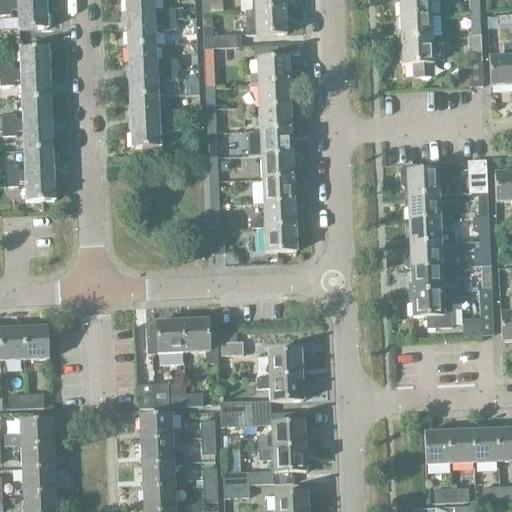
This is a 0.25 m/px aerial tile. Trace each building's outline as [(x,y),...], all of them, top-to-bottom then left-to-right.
[(175,22),(175,11),(160,12),(161,16),(154,17),(153,0),(125,0),(126,24),(175,22)] [(210,0),(201,0),(202,16),(211,16),(210,0)] [(241,14),(244,14),(285,12),(284,0),(253,0),(253,2),(241,3),(241,14)] [(398,0),(400,19),(431,17),(429,0),(398,0)] [(470,0),(471,15),(480,15),(478,0),(470,0)] [(46,6),(0,7),(0,17),(12,17),(11,13),(18,12),(19,33),(47,31),(46,6)] [(285,12),(244,14),(245,38),(286,36),(285,12)] [(471,15),(472,39),(481,39),(480,15),(471,15)] [(400,19),(401,43),(432,41),(431,17),(400,19)] [(511,40),(511,31),(511,17),(498,17),(499,27),(498,27),(499,42),(511,40)] [(126,24),(127,49),(155,48),(154,28),(161,28),(162,33),(175,32),(175,22),(126,24)] [(203,39),(204,52),(240,50),(240,37),(203,39)] [(481,39),(472,39),(468,39),(469,64),(482,64),(481,39)] [(432,41),(401,43),(402,67),(413,67),(414,80),(433,79),(432,41)] [(489,60),(490,88),(511,87),(511,47),(503,48),(504,60),(489,60)] [(127,49),(128,75),(177,73),(177,62),(163,63),(163,68),(156,68),(155,48),(127,49)] [(288,61),(276,62),(276,49),(253,50),(254,62),(257,62),(257,76),(250,76),(250,87),(258,87),(289,86),(288,61)] [(0,67),(0,77),(48,76),(47,51),(20,52),(20,72),(13,72),(13,67),(0,67)] [(204,64),(205,89),(214,88),(213,64),(204,64)] [(128,75),(129,100),(157,99),(156,79),(164,78),(164,83),(177,83),(177,73),(128,75)] [(21,83),(22,102),(50,101),(48,76),(0,77),(0,88),(14,88),(14,83),(21,83)] [(258,87),(259,111),(290,110),(289,86),(258,87)] [(205,89),(206,112),(215,112),(214,88),(205,89)] [(129,100),(131,126),(179,124),(179,113),(164,113),(165,118),(158,118),(157,99),(129,100)] [(1,119),(2,129),(51,127),(50,101),(22,102),(22,122),(16,123),(16,119),(1,119)] [(259,111),(260,135),(291,134),(290,110),(259,111)] [(206,112),(207,136),(216,136),(215,112),(206,112)] [(179,124),(131,126),(132,151),(159,150),(159,130),(166,129),(166,134),(180,133),(179,124)] [(2,129),(2,139),(16,139),(16,134),(23,133),(24,153),(52,152),(51,127),(2,129)] [(260,135),(261,159),(292,158),(291,134),(260,135)] [(207,136),(208,160),(217,160),(216,136),(207,136)] [(4,169),(4,179),(53,177),(52,152),(24,153),(25,173),(18,173),(18,168),(4,169)] [(261,159),(262,183),(293,182),(292,158),(261,159)] [(208,160),(209,184),(218,184),(217,160),(208,160)] [(446,187),(438,188),(437,173),(422,174),(421,168),(403,168),(400,172),(401,187),(404,190),(407,190),(408,199),(438,198),(448,197),(448,189),(446,187)] [(479,196),(487,196),(486,171),(477,171),(479,196)] [(495,205),(511,203),(511,175),(494,177),(495,205)] [(53,177),(4,179),(4,190),(19,189),(19,184),(25,184),(26,204),(54,203),(53,177)] [(262,183),(263,207),(294,205),(293,182),(262,183)] [(209,184),(210,208),(219,208),(218,184),(209,184)] [(480,220),(488,220),(487,196),(479,196),(480,220)] [(408,199),(409,223),(440,222),(438,198),(408,199)] [(251,220),(252,231),(264,231),(295,229),(294,205),(263,207),(263,220),(251,220)] [(210,208),(211,232),(220,232),(219,208),(210,208)] [(489,244),(488,220),(480,220),(472,220),(472,233),(476,235),(478,235),(478,244),(489,244)] [(455,245),(454,233),(440,234),(440,222),(409,223),(410,247),(440,246),(455,245)] [(295,229),(264,231),(265,255),(296,254),(295,229)] [(224,232),(220,232),(211,232),(212,258),(225,257),(224,232)] [(491,268),(489,244),(478,244),(479,251),(476,252),(473,254),(473,268),(482,268),(491,268)] [(411,268),(411,271),(442,270),(440,246),(410,247),(410,256),(407,256),(404,259),(404,265),(407,268),(411,268)] [(482,268),(483,292),(492,292),(491,268),(482,268)] [(411,271),(412,295),(443,294),(442,270),(411,271)] [(492,292),(483,292),(479,292),(480,317),(493,316),(492,292)] [(443,294),(412,295),(413,320),(427,319),(427,331),(452,330),(451,304),(457,304),(457,293),(443,294)] [(511,343),(511,315),(500,316),(501,344),(511,343)] [(182,324),(183,355),(205,354),(206,367),(218,367),(218,359),(217,337),(217,336),(209,336),(208,323),(182,324)] [(183,355),(182,324),(155,325),(155,333),(146,333),(147,357),(161,357),(169,356),(183,355)] [(47,330),(23,331),(24,363),(49,362),(47,330)] [(23,331),(0,332),(0,361),(0,364),(24,363),(23,331)] [(236,337),(217,337),(218,359),(243,358),(242,345),(236,346),(236,337)] [(268,356),(269,380),(302,379),(300,354),(268,356)] [(269,380),(256,381),(257,392),(269,391),(270,405),(303,404),(303,402),(306,402),(309,399),(308,392),(306,389),(302,390),(302,379),(269,380)] [(138,388),(139,411),(186,409),(185,397),(168,398),(168,387),(138,388)] [(43,410),(42,397),(26,398),(26,411),(43,410)] [(202,397),(185,397),(186,409),(202,409),(202,397)] [(9,399),(10,412),(26,411),(26,398),(9,399)] [(220,405),(220,418),(245,417),(245,404),(220,405)] [(293,415),(271,416),(271,427),(294,426),(293,415)] [(140,418),(141,443),(172,441),(171,417),(140,418)] [(245,417),(220,418),(221,430),(246,429),(245,417)] [(20,423),(21,448),(53,447),(52,422),(20,423)] [(200,423),(201,441),(215,440),(214,423),(200,423)] [(271,427),(272,451),(305,450),(304,425),(294,426),(271,427)] [(498,464),(511,463),(511,432),(497,433),(498,464)] [(474,465),(498,464),(497,433),(473,434),(474,465)] [(450,466),(474,465),(473,434),(448,435),(450,466)] [(425,467),(450,466),(448,435),(424,436),(425,467)] [(201,441),(202,458),(216,457),(215,440),(201,441)] [(183,465),(183,455),(173,456),(172,441),(141,443),(142,467),(173,465),(183,465)] [(21,448),(22,472),(54,471),(53,447),(21,448)] [(273,463),(273,476),(306,475),(305,450),(272,451),(258,452),(259,464),(273,463)] [(142,467),(143,491),(174,489),(173,465),(142,467)] [(22,472),(23,496),(55,495),(54,471),(22,472)] [(203,471),(203,489),(217,488),(217,471),(203,471)] [(223,476),(223,489),(248,488),(248,475),(223,476)] [(203,489),(204,506),(218,505),(217,488),(203,489)] [(248,488),(223,489),(224,501),(249,500),(248,488)] [(511,488),(499,490),(500,504),(511,503),(511,488)] [(143,491),(143,511),(175,511),(174,489),(143,491)] [(482,505),(500,504),(499,490),(482,490),(482,505)] [(435,506),(451,505),(451,492),(434,493),(435,506)] [(451,492),(451,505),(468,504),(468,492),(451,492)] [(23,496),(23,511),(55,511),(55,495),(23,496)] [(274,498),(275,511),(307,511),(307,497),(274,498)]
